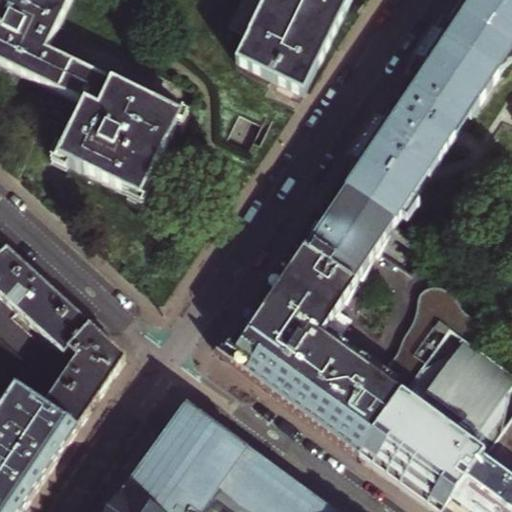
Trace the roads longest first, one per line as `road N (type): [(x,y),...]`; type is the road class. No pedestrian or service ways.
road 1 (residential): [(167,362),(416,0)]
road 2 (residential): [(167,362),(376,511)]
road 3 (residential): [(0,205),(167,362)]
road 4 (residential): [(66,511),(167,362)]
